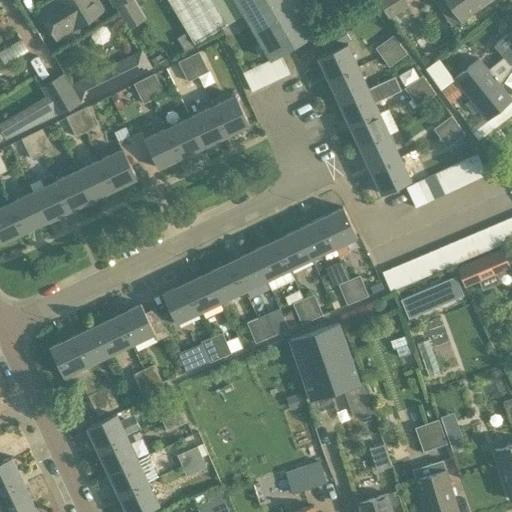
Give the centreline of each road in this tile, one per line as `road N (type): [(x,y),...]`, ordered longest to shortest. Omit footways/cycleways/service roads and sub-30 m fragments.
road 1 (residential): [(272,87),(313,181),(3,328)]
road 2 (residential): [(89,511),(3,328)]
